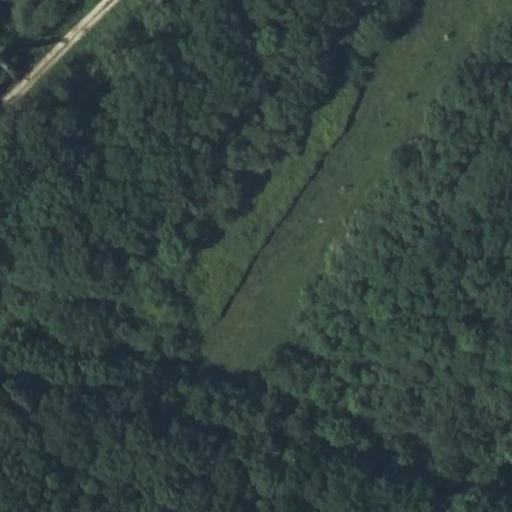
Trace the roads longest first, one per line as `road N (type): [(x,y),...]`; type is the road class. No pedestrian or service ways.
road 1 (track): [(511,500),(0,369)]
road 2 (track): [(0,113),(112,0)]
